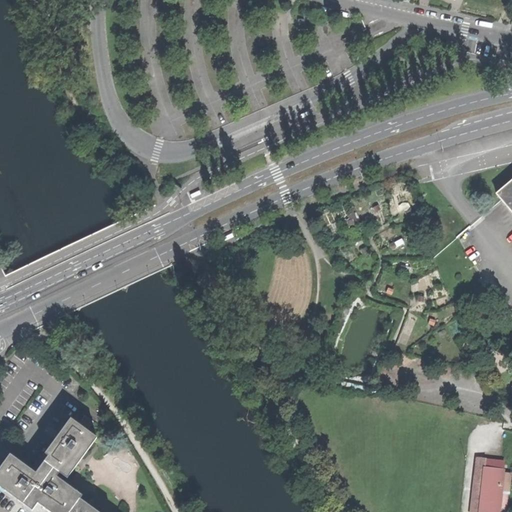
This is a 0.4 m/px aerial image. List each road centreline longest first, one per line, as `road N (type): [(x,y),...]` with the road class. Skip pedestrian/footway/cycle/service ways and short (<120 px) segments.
road 1 (secondary): [(511,93),(351,141),(0,304)]
road 2 (secondary): [(0,330),(286,196),(511,119)]
road 3 (residential): [(511,40),(326,0)]
